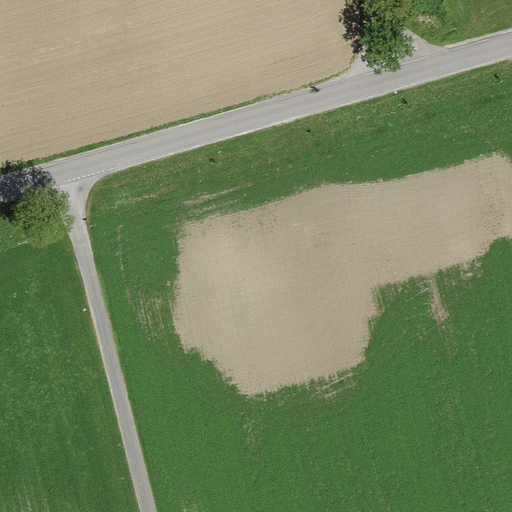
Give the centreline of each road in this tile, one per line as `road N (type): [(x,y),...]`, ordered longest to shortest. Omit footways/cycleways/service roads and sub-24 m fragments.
road 1 (unclassified): [(511,59),(67,173)]
road 2 (unclassified): [(150,511),(67,173)]
